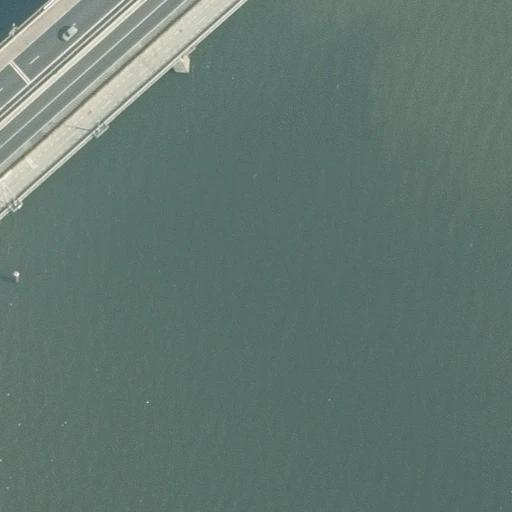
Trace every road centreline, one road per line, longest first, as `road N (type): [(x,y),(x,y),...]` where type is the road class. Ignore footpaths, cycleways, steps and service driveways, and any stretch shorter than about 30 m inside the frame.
road 1 (unclassified): [(0,200),(226,0)]
road 2 (motorway): [(0,149),(169,0)]
road 3 (motorway): [(105,0),(0,93)]
